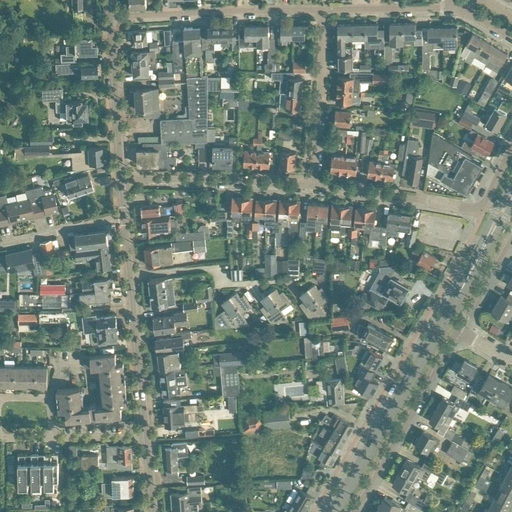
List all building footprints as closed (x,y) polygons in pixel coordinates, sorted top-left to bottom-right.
[(72,0),(73,9),(83,8),(82,0),(72,0)] [(378,38),(378,23),(365,24),(365,38),(378,38)] [(403,38),(403,23),(390,23),(390,38),(403,38)] [(416,23),(403,23),(403,38),(403,43),(409,43),(409,38),(416,37),(417,39),(422,39),(422,36),(422,28),(416,28),(416,23)] [(353,68),(353,54),(353,46),(345,46),(345,38),(353,38),(352,24),(338,24),(338,68),(353,68)] [(365,38),(365,24),(352,24),(353,38),(353,42),(365,42),(365,38)] [(257,38),(257,25),(245,25),(245,36),(243,36),(243,49),(249,49),(249,44),(249,38),(257,38)] [(271,35),(269,35),(269,25),(257,25),(257,38),(257,45),(269,45),(269,43),(271,43),(271,35)] [(293,37),(293,25),(281,25),(281,36),(279,36),(279,43),(285,43),(285,38),(293,37)] [(305,38),(305,25),(293,25),(293,37),(300,37),(300,46),(305,46),(304,38),(305,38)] [(201,48),(201,36),(200,26),(184,27),(185,40),(172,40),(173,50),(174,72),(187,71),(187,77),(203,76),(201,48)] [(221,45),(221,38),(221,26),(209,26),(209,36),(201,36),(201,48),(221,48),(221,45)] [(233,36),(233,26),(221,26),(221,38),(221,45),(229,44),(229,49),(235,48),(235,44),(235,36),(233,36)] [(444,46),(443,26),(428,27),(428,36),(422,36),(422,39),(422,59),(429,59),(428,50),(433,50),(432,47),(444,46)] [(457,26),(443,26),(444,46),(444,53),(448,53),(448,46),(455,46),(460,46),(464,33),(457,32),(457,26)] [(148,42),(147,29),(132,30),(132,43),(148,42)] [(475,57),(485,40),(473,32),(466,44),(472,47),(465,59),(471,63),(474,56),(475,57)] [(93,44),(93,36),(74,36),(74,44),(66,44),(66,53),(61,53),(61,61),(75,61),(75,53),(96,52),(96,51),(98,50),(97,46),(96,45),(96,43),(93,44)] [(475,57),(486,63),(496,46),(485,40),(475,57)] [(275,46),(269,47),(269,51),(268,51),(268,63),(265,63),(265,72),(275,71),(275,63),(275,46)] [(498,71),(508,53),(496,46),(486,63),(486,64),(498,71)] [(148,50),(132,51),(133,63),(149,62),(148,50)] [(305,61),(294,61),(294,71),(306,71),(305,61)] [(150,74),(149,69),(157,68),(157,62),(149,62),(133,63),(133,75),(150,74)] [(70,64),(70,63),(56,63),(56,73),(68,72),(68,71),(80,71),(80,69),(81,69),(81,76),(97,76),(97,74),(99,72),(99,70),(97,69),(96,63),(70,64)] [(350,73),(350,77),(338,76),(337,90),(360,91),(360,82),(388,82),(388,74),(350,73)] [(449,84),(456,87),(459,77),(452,75),(449,84)] [(203,76),(187,77),(190,117),(208,116),(208,111),(208,108),(208,76),(203,76)] [(175,86),(175,77),(159,78),(159,87),(175,86)] [(301,94),(302,78),(289,77),(287,93),(301,94)] [(491,77),(484,89),(491,93),(498,81),(491,77)] [(469,87),(460,83),(456,88),(466,93),(469,87)] [(501,84),(498,89),(508,95),(511,90),(501,84)] [(86,102),(81,103),(76,103),(76,101),(64,101),(63,88),(43,89),(43,100),(56,100),(56,102),(56,110),(60,110),(60,119),(67,119),(73,119),(73,124),(81,124),(81,118),(86,118),(86,102)] [(158,88),(155,88),(136,89),(138,110),(144,110),(144,117),(157,116),(159,113),(158,88)] [(373,93),(360,91),(337,90),(336,102),(360,104),(360,95),(373,96),(373,93)] [(299,110),(301,94),(287,93),(286,109),(299,110)] [(509,105),(508,104),(507,103),(507,102),(505,102),(505,101),(504,101),(503,101),(502,101),(501,102),(498,107),(499,107),(498,109),(495,107),(486,123),(497,129),(506,114),(506,113),(507,112),(511,106),(509,105)] [(465,109),(461,116),(473,123),(477,116),(465,109)] [(351,111),(336,110),(334,124),(351,125),(351,111)] [(415,110),(414,118),(433,122),(435,113),(415,110)] [(276,127),(277,113),(270,112),(269,126),(276,127)] [(208,141),(208,139),(208,127),(208,116),(190,117),(161,119),(162,142),(208,141)] [(473,123),(461,116),(458,122),(470,128),(473,123)] [(490,148),(494,141),(472,129),(468,135),(475,139),(471,144),(464,140),(461,146),(478,156),(482,151),(487,154),(488,152),(489,153),(491,149),(490,148)] [(358,151),(364,151),(366,131),(360,130),(358,151)] [(270,151),(262,151),(263,131),(258,131),(258,138),(258,145),(257,151),(257,166),(270,166),(270,151)] [(291,131),(279,131),(279,139),(291,139),(291,131)] [(428,162),(427,173),(440,180),(441,178),(450,183),(449,183),(458,188),(457,189),(459,190),(460,189),(465,192),(481,163),(471,157),(472,155),(433,132),(428,162)] [(52,133),(30,134),(30,144),(52,144),(52,133)] [(231,136),(231,145),(224,145),(224,142),(214,143),(214,164),(232,164),(232,159),(238,159),(238,145),(238,136),(231,136)] [(367,138),(365,153),(372,154),(374,138),(367,138)] [(419,140),(408,138),(407,144),(404,160),(402,174),(409,175),(408,181),(418,182),(421,165),(422,157),(416,155),(419,140)] [(138,149),(139,162),(140,164),(159,164),(159,169),(175,169),(175,164),(176,164),(176,156),(168,156),(168,150),(170,150),(170,142),(143,142),(143,149),(138,149)] [(404,160),(407,144),(400,143),(398,159),(404,160)] [(49,153),(49,145),(14,145),(15,158),(25,157),(25,153),(49,153)] [(103,163),(101,146),(81,148),(81,154),(73,154),(75,170),(94,168),(94,163),(103,163)] [(199,147),(199,160),(207,160),(207,147),(199,147)] [(381,177),(384,152),(384,150),(380,149),(378,161),(369,160),(367,175),(381,177)] [(257,166),(257,151),(244,150),(244,165),(257,166)] [(282,151),(281,167),(295,168),(296,152),(282,151)] [(395,164),(390,163),(391,159),(388,158),(388,153),(384,152),(381,177),(393,179),(395,164)] [(343,172),(345,155),(332,154),(330,171),(343,172)] [(358,156),(345,155),(343,172),(356,173),(358,156)] [(88,171),(76,175),(82,193),(93,189),(88,171)] [(82,193),(76,175),(63,179),(62,177),(53,180),(55,185),(64,182),(69,197),(82,193)] [(109,176),(98,177),(99,184),(110,183),(109,176)] [(42,186),(33,188),(40,217),(46,215),(45,213),(57,210),(54,193),(44,195),(42,186)] [(40,217),(33,188),(25,190),(27,199),(17,201),(21,218),(33,216),(34,218),(40,217)] [(21,218),(17,201),(15,196),(7,198),(6,194),(0,195),(0,207),(4,225),(10,223),(9,221),(21,218)] [(242,215),(243,198),(232,197),(231,220),(241,221),(242,215)] [(253,198),(243,198),(242,215),(247,215),(247,220),(248,221),(247,227),(253,228),(254,218),(252,218),(253,198)] [(265,216),(266,199),(256,199),(255,218),(254,218),(253,228),(253,242),(258,242),(258,228),(258,222),(265,223),(265,216)] [(277,229),(277,219),(274,219),(275,216),(276,216),(277,200),(266,199),(265,216),(265,223),(265,228),(272,229),(277,229)] [(289,225),(289,222),(290,201),(280,200),(278,220),(277,219),(277,229),(277,245),(281,245),(282,225),(289,225)] [(294,230),(299,230),(299,221),(299,218),(300,202),(290,201),(289,222),(289,225),(289,230),(294,230)] [(159,204),(141,205),(142,216),(183,212),(183,202),(173,202),(173,205),(159,206),(159,204)] [(316,230),(319,203),(308,203),(307,219),(312,219),(311,230),(316,230)] [(327,221),(329,204),(319,203),(316,230),(322,230),(322,220),(327,221)] [(340,234),(342,206),(332,205),(330,229),(332,229),(332,234),(340,235),(340,234)] [(351,223),(352,206),(342,206),(340,234),(344,234),(345,223),(351,223)] [(364,228),(366,208),(356,207),(354,224),(357,224),(357,227),(364,228)] [(380,239),(381,226),(375,225),(376,209),(366,208),(364,228),(364,231),(370,232),(370,237),(380,239)] [(226,211),(210,212),(211,220),(227,219),(226,211)] [(386,245),(388,233),(398,235),(399,228),(401,213),(400,213),(400,211),(394,211),(394,212),(389,211),(386,229),(381,228),(381,226),(380,239),(379,244),(386,245)] [(402,213),(401,213),(399,228),(407,229),(407,231),(406,231),(405,242),(414,244),(416,233),(417,228),(411,227),(412,215),(407,214),(407,212),(402,211),(402,213)] [(170,216),(142,219),(144,234),(156,233),(156,232),(171,230),(171,228),(175,227),(178,225),(177,220),(174,218),(170,218),(170,216)] [(176,234),(176,239),(210,237),(209,227),(206,224),(201,225),(198,228),(199,231),(180,232),(176,234)] [(71,249),(75,248),(108,244),(106,229),(68,234),(71,249)] [(206,239),(193,240),(194,251),(206,250),(206,239)] [(52,240),(41,242),(44,255),(55,253),(52,240)] [(174,261),(173,253),(173,251),(193,249),(192,240),(172,242),(172,244),(145,247),(147,264),(169,261),(174,261)] [(111,268),(108,244),(75,248),(76,259),(96,256),(97,269),(111,268)] [(415,246),(411,252),(419,256),(416,262),(430,269),(437,257),(423,250),(415,246)] [(35,265),(32,248),(7,254),(11,271),(35,265)] [(337,261),(326,261),(326,269),(337,270),(337,261)] [(289,264),(289,274),(299,274),(299,264),(289,264)] [(46,266),(34,268),(35,274),(48,274),(46,266)] [(277,266),(266,266),(266,275),(277,275),(277,266)] [(277,266),(277,275),(289,275),(289,266),(277,266)] [(243,268),(232,269),(232,280),(243,279),(243,268)] [(397,278),(396,279),(395,278),(395,279),(380,271),(377,277),(388,283),(384,290),(400,301),(401,300),(403,301),(407,295),(405,293),(408,287),(405,284),(405,283),(397,278)] [(82,280),(84,291),(89,291),(93,290),(93,288),(104,287),(104,289),(111,288),(113,288),(112,280),(111,280),(111,276),(82,280)] [(166,278),(149,280),(152,306),(169,304),(166,278)] [(65,284),(41,284),(41,292),(65,292),(65,284)] [(319,289),(315,284),(302,294),(307,301),(301,306),(310,318),(328,316),(320,305),(330,298),(322,287),(319,289)] [(212,285),(204,286),(205,293),(196,294),(197,301),(213,299),(212,285)] [(111,288),(104,289),(104,287),(93,288),(93,290),(89,291),(84,291),(81,292),(71,293),(71,307),(65,307),(65,310),(66,310),(71,310),(83,309),(91,309),(90,300),(97,299),(97,303),(99,304),(103,304),(105,302),(105,299),(112,298),(111,288)] [(280,293),(276,288),(262,298),(268,305),(262,310),(271,322),(289,320),(281,309),(291,302),(283,291),(280,293)] [(363,294),(361,298),(375,305),(378,299),(384,303),(388,297),(376,290),(373,296),(367,293),(366,296),(363,294)] [(241,297),(237,292),(223,302),(229,309),(223,314),(232,326),(234,326),(238,326),(250,324),(242,313),(252,306),(244,295),(241,297)] [(511,293),(510,292),(506,298),(501,295),(492,311),(497,314),(497,315),(499,316),(499,315),(507,319),(511,310),(511,293)] [(0,298),(0,310),(18,311),(18,299),(0,298)] [(183,303),(184,310),(189,309),(189,311),(199,310),(197,302),(183,303)] [(83,313),(83,309),(71,310),(66,310),(40,310),(39,320),(57,321),(58,316),(67,316),(68,331),(85,330),(98,329),(116,327),(117,327),(116,314),(97,316),(97,312),(83,313)] [(171,331),(171,332),(176,331),(176,325),(181,324),(180,321),(188,320),(187,310),(178,311),(178,314),(153,317),(155,333),(171,331)] [(36,324),(36,313),(19,313),(19,324),(36,324)] [(331,317),(332,329),(350,328),(348,315),(331,317)] [(358,336),(361,337),(367,340),(369,337),(388,347),(390,343),(393,343),(395,339),(393,337),(394,336),(368,322),(366,326),(360,323),(359,325),(358,328),(358,336)] [(492,324),(489,329),(496,333),(499,327),(492,324)] [(117,339),(116,327),(98,329),(99,336),(92,336),(93,342),(107,341),(107,340),(117,339)] [(191,330),(176,331),(171,332),(172,337),(156,339),(157,350),(182,347),(184,347),(183,337),(191,336),(191,330)] [(81,337),(68,337),(68,346),(81,346),(81,337)] [(325,357),(324,341),(311,342),(313,358),(325,357)] [(363,360),(376,368),(383,356),(370,348),(357,344),(355,348),(345,349),(345,354),(352,354),(363,360)] [(183,349),(182,347),(157,350),(160,368),(181,365),(180,357),(184,357),(183,349)] [(220,352),(220,358),(221,365),(237,364),(247,363),(246,350),(220,352)] [(115,353),(84,356),(85,367),(100,365),(104,405),(96,406),(96,403),(90,404),(90,407),(82,407),(80,387),(57,389),(58,395),(61,395),(62,405),(59,405),(59,411),(66,410),(67,420),(91,418),(95,420),(97,417),(106,416),(106,423),(122,421),(121,409),(118,409),(118,405),(127,404),(127,398),(124,399),(123,388),(126,388),(125,378),(122,378),(121,368),(124,368),(123,362),(113,363),(113,358),(116,358),(115,353)] [(338,372),(348,370),(349,375),(353,374),(352,365),(351,364),(354,357),(351,355),(347,362),(346,362),(345,355),(335,357),(338,372)] [(465,359),(457,372),(469,379),(477,365),(476,365),(476,366),(465,359)] [(239,394),(237,364),(221,365),(223,395),(239,394)] [(371,395),(378,383),(370,378),(374,371),(362,364),(358,371),(361,373),(359,375),(354,384),(371,395)] [(15,385),(15,366),(4,365),(4,385),(15,385)] [(26,386),(26,366),(15,366),(15,385),(26,386)] [(36,386),(37,366),(26,366),(26,386),(36,386)] [(48,366),(37,366),(36,386),(47,386),(48,366)] [(185,369),(160,372),(163,395),(181,393),(180,384),(187,384),(185,369)] [(491,398),(501,381),(489,374),(490,373),(489,373),(485,381),(478,377),(470,391),(476,395),(479,391),(491,398)] [(344,402),(342,378),(326,379),(317,380),(318,399),(327,398),(328,403),(338,402),(338,403),(344,402)] [(508,413),(511,405),(511,397),(510,396),(511,391),(511,387),(501,381),(491,398),(504,405),(501,410),(508,413)] [(451,391),(458,396),(463,399),(467,392),(455,385),(451,391)] [(471,403),(463,399),(458,396),(454,402),(443,396),(436,408),(452,417),(456,410),(457,411),(460,405),(468,409),(471,403)] [(180,399),(164,400),(166,426),(179,425),(179,424),(185,424),(184,420),(190,420),(190,411),(197,411),(196,404),(189,404),(180,405),(180,399)] [(358,401),(344,402),(338,403),(339,406),(351,413),(358,401)] [(289,408),(263,410),(265,427),(290,425),(289,408)] [(449,423),(452,417),(436,408),(429,420),(440,426),(437,431),(451,439),(455,432),(447,428),(449,424),(449,423)] [(336,426),(349,434),(354,425),(334,414),(332,417),(326,414),(322,420),(323,420),(329,423),(330,422),(337,425),(336,426)] [(244,416),(245,429),(262,428),(261,415),(244,416)] [(349,434),(336,426),(333,431),(329,428),(329,429),(323,426),(321,430),(344,443),(349,434)] [(344,443),(321,430),(319,433),(328,439),(324,447),(337,455),(344,443)] [(440,440),(423,430),(415,444),(432,453),(440,440)] [(286,445),(296,445),(295,436),(286,437),(286,445)] [(463,439),(461,443),(468,447),(471,443),(463,439)] [(324,447),(312,440),(308,450),(332,463),(337,455),(324,447)] [(452,440),(446,452),(461,460),(468,449),(452,440)] [(172,443),(172,447),(165,447),(167,477),(178,476),(177,456),(188,455),(187,442),(172,443)] [(132,468),(131,445),(107,446),(108,468),(113,468),(113,469),(132,468)] [(499,449),(494,446),(490,452),(495,455),(499,449)] [(495,455),(490,452),(486,459),(491,462),(495,455)] [(32,481),(31,463),(25,463),(25,454),(18,454),(19,487),(28,487),(28,481),(32,481)] [(45,481),(44,462),(38,462),(38,454),(31,454),(31,463),(32,481),(32,487),(41,486),(41,481),(45,481)] [(44,454),(44,462),(45,481),(45,486),(54,486),(54,481),(59,480),(58,462),(51,462),(51,454),(44,454)] [(82,454),(81,468),(99,468),(99,455),(82,454)] [(431,471),(407,458),(400,471),(414,479),(417,474),(427,479),(431,471)] [(295,460),(295,475),(301,475),(304,462),(295,460)] [(437,466),(433,472),(438,475),(436,480),(442,483),(448,472),(437,466)] [(113,476),(113,469),(113,468),(108,468),(100,468),(99,468),(99,477),(102,477),(102,484),(104,483),(104,495),(133,493),(133,475),(113,476)] [(484,468),(480,475),(485,478),(489,471),(484,468)] [(411,485),(414,479),(400,471),(393,483),(411,493),(415,487),(411,485)] [(188,476),(188,484),(204,483),(204,475),(188,476)] [(479,488),(485,478),(480,475),(474,485),(479,488)] [(511,491),(511,477),(506,475),(500,485),(511,491)] [(511,502),(511,491),(500,485),(495,496),(511,505),(511,502)] [(302,511),(312,496),(299,488),(287,509),(285,508),(282,511),(302,511)] [(472,489),(468,496),(473,498),(477,492),(472,489)] [(189,491),(171,492),(172,511),(190,511),(190,504),(202,503),(201,494),(189,495),(189,491)] [(381,511),(404,511),(406,510),(407,508),(405,507),(385,496),(377,510),(381,511)] [(419,498),(415,505),(417,506),(425,511),(432,500),(426,496),(423,500),(419,498)] [(469,505),(473,498),(468,496),(465,502),(469,505)] [(499,511),(507,511),(511,505),(495,496),(489,507),(499,511)] [(426,511),(425,511),(417,506),(415,505),(409,501),(405,507),(407,508),(406,510),(409,511),(426,511)]
